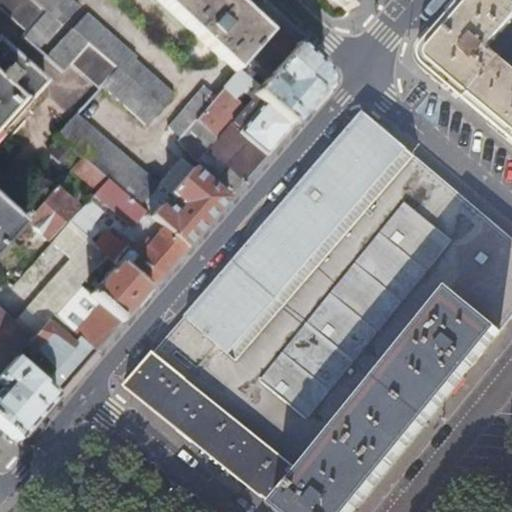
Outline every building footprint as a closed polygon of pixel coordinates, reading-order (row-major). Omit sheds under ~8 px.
[(0,0),(0,6),(26,30),(43,10),(31,0),(0,0)] [(77,6),(70,0),(31,0),(43,10),(26,30),(21,36),(37,49),(59,24),(60,26),(77,6)] [(269,35),(230,0),(158,0),(236,73),(248,59),(269,35)] [(331,0),(333,1),(334,0),(346,11),(356,0),(331,0)] [(486,75),(500,58),(488,48),(511,19),(511,1),(510,0),(460,0),(458,2),(433,32),(428,37),(424,41),(422,46),(420,49),(419,52),(419,54),(419,57),(420,60),(421,62),(423,65),(425,67),(450,88),(464,99),(486,75)] [(84,12),(46,56),(63,72),(71,63),(88,44),(116,68),(100,86),(145,125),(172,94),(137,62),(138,60),(84,12)] [(325,74),(275,27),(269,35),(248,59),(258,67),(253,73),(264,82),(270,75),(284,87),(278,94),(265,83),(259,88),(250,80),(248,82),(236,73),(223,88),(234,99),(240,93),(249,100),(254,96),(290,127),(315,98),(325,86),(325,74)] [(0,247),(25,221),(22,219),(24,217),(21,214),(16,219),(0,204),(0,133),(47,82),(0,40),(0,247)] [(88,44),(71,63),(99,87),(100,86),(116,68),(88,44)] [(511,68),(500,58),(486,75),(464,99),(476,110),(511,139),(511,68)] [(270,75),(264,82),(265,83),(278,94),(284,87),(270,75)] [(195,121),(216,96),(204,85),(168,127),(180,137),(195,121)] [(264,157),(290,127),(254,96),(249,100),(240,93),(234,99),(223,88),(216,96),(195,121),(216,139),(196,163),(233,193),(264,157)] [(140,207),(159,186),(76,113),(57,135),(82,157),(106,178),(140,207)] [(182,376),(391,134),(375,120),(351,124),(343,132),(337,140),(326,152),(317,163),(300,182),(290,193),(279,206),(269,219),(257,232),(221,273),(197,301),(172,330),(158,346),(153,352),(182,376)] [(179,140),(196,163),(216,139),(195,121),(180,137),(179,140)] [(449,291),(499,333),(508,321),(511,316),(511,237),(391,134),(182,376),(300,472),(449,291)] [(82,157),(72,169),(96,190),(106,178),(82,157)] [(140,207),(145,212),(163,227),(186,248),(210,219),(227,199),(192,168),(191,169),(181,160),(159,186),(140,207)] [(96,190),(92,194),(131,227),(145,212),(140,207),(106,178),(96,190)] [(55,188),(25,221),(45,239),(75,207),(55,188)] [(68,222),(51,241),(69,257),(87,237),(68,222)] [(167,270),(186,248),(163,227),(144,249),(141,246),(136,251),(130,247),(128,249),(105,230),(94,244),(105,254),(148,291),(167,270)] [(0,373),(11,361),(48,319),(52,314),(78,285),(94,267),(105,254),(94,244),(87,237),(69,257),(11,322),(0,312),(0,373)] [(120,323),(148,291),(105,254),(94,267),(104,276),(98,283),(94,280),(91,284),(94,287),(88,295),(110,314),(120,323)] [(85,343),(110,314),(88,295),(78,285),(52,314),(78,337),(85,343)] [(352,511),(499,333),(449,291),(300,472),(271,507),(277,511),(352,511)] [(104,342),(120,323),(110,314),(85,343),(95,352),(104,342)] [(11,361),(55,399),(72,379),(95,352),(85,343),(78,337),(74,342),(48,319),(11,361)] [(165,421),(271,507),(300,472),(182,376),(153,352),(135,373),(137,398),(165,421)] [(0,390),(0,428),(15,442),(17,443),(37,419),(55,399),(11,361),(0,373),(0,382),(5,386),(8,387),(4,392),(2,390),(0,390)]
